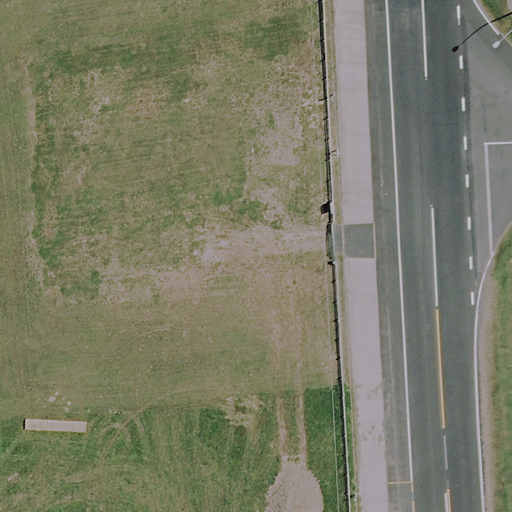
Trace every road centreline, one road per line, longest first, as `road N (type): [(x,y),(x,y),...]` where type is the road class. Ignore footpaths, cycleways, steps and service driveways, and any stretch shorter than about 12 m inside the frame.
road 1 (residential): [(430,145),(449,511)]
road 2 (residential): [(422,0),(430,145)]
